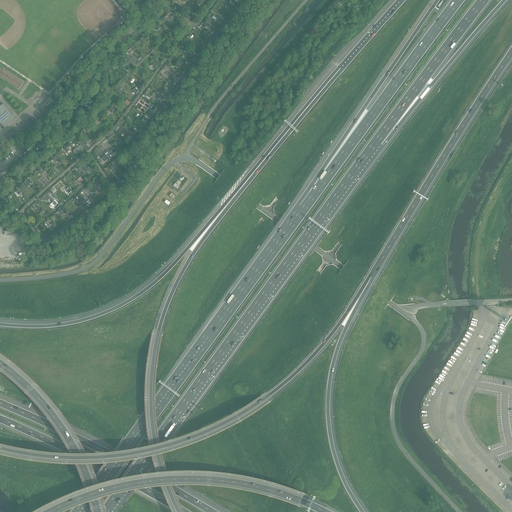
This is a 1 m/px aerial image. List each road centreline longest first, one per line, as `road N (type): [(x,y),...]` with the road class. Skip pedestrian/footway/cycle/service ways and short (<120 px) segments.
road 1 (motorway): [(106,511),(377,142)]
road 2 (motorway): [(0,448),(107,456),(210,429),(299,369),(371,276)]
road 3 (motorway): [(302,207),(79,511)]
road 4 (motorway): [(240,188),(184,266),(157,334),(152,430),(177,511)]
road 5 (motorway): [(240,188),(131,299),(67,323),(0,324)]
road 6 (motorway): [(324,511),(246,484),(201,478),(116,486),(48,511)]
road 7 (motorway): [(371,276),(511,51)]
road 8 (motorway): [(458,0),(302,207)]
road 9 (motorway): [(362,511),(334,455),(327,402),(338,344),(371,276)]
road 10 (motorway): [(401,0),(240,188)]
road 11 (motorway): [(436,0),(302,207)]
road 12 (motorway): [(211,511),(0,403)]
road 13 (motorway): [(0,418),(183,511)]
road 14 (motorway): [(377,142),(504,0)]
road 15 (motorway): [(97,511),(61,428),(0,363)]
road 16 (motorway): [(377,142),(483,0)]
